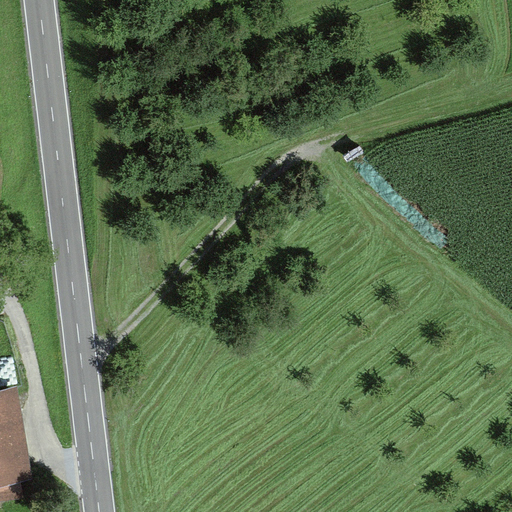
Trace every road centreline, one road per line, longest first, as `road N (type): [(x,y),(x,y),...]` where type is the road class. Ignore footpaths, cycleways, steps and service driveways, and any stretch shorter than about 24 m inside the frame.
road 1 (secondary): [(100,511),(40,0)]
road 2 (track): [(342,136),(272,174),(140,315),(100,348),(81,350)]
